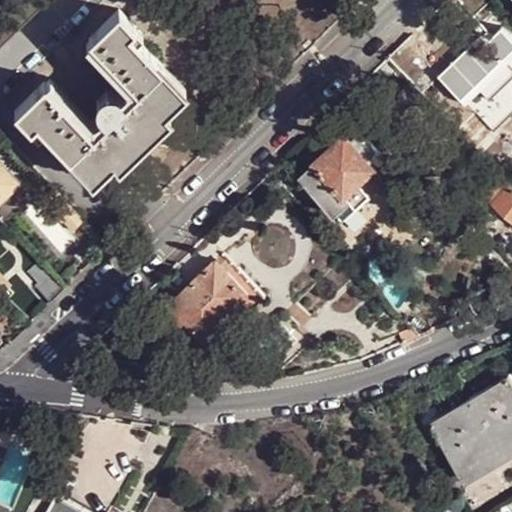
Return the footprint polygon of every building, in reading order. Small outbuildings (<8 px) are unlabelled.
[(0,0),(0,43),(45,0),(0,0)] [(88,125),(46,82),(16,110),(31,127),(36,121),(43,128),(71,156),(77,150),(99,172),(106,166),(113,160),(118,165),(155,130),(171,115),(165,108),(179,94),(158,71),(163,66),(136,37),(129,29),(135,24),(120,9),(90,37),(133,82),(138,87),(126,99),(119,95),(118,93),(114,90),(109,89),(107,89),(105,89),(102,90),(98,93),(96,98),(95,101),(95,104),(97,109),(100,113),(105,119),(93,131),(88,125)] [(141,30),(135,24),(129,29),(136,37),(141,30)] [(127,87),(133,82),(90,37),(84,42),(127,87)] [(481,72),(479,69),(472,74),(466,80),(507,124),(511,118),(511,44),(487,67),(481,72)] [(484,63),(479,69),(481,72),(487,67),(484,63)] [(185,88),(163,66),(158,71),(179,94),(185,88)] [(50,77),(46,82),(88,125),(93,120),(50,77)] [(127,87),(119,95),(126,99),(138,87),(133,82),(127,87)] [(374,111),(383,119),(398,105),(390,97),(374,111)] [(93,120),(88,125),(93,131),(105,119),(100,113),(93,120)] [(37,133),(43,128),(36,121),(31,127),(37,133)] [(301,174),(342,220),(389,177),(372,159),(382,150),(368,134),(363,135),(361,133),(354,138),(347,131),(301,174)] [(92,178),(99,172),(77,150),(71,156),(92,178)] [(0,196),(19,179),(0,159),(0,196)] [(282,184),(271,170),(248,192),(260,204),(282,184)] [(511,182),(502,172),(498,177),(508,189),(496,200),(511,216),(511,182)] [(511,260),(511,233),(505,228),(492,243),(511,260)] [(65,285),(39,257),(38,259),(27,269),(37,280),(34,283),(50,300),(65,285)] [(227,315),(250,291),(218,258),(168,307),(181,322),(186,319),(203,336),(205,337),(208,337),(211,337),(213,336),(216,334),(218,331),(219,328),(219,325),(218,323),(223,319),(227,315)] [(258,285),(250,291),(227,315),(237,325),(268,294),(258,285)] [(431,421),(436,427),(511,382),(511,376),(509,374),(431,421)] [(462,471),(511,441),(511,382),(436,427),(462,471)] [(511,441),(462,471),(465,478),(467,476),(469,479),(511,453),(511,441)] [(91,511),(58,494),(48,511),(91,511)]
